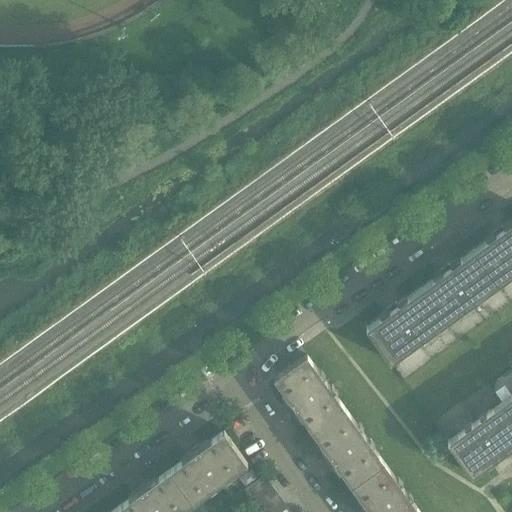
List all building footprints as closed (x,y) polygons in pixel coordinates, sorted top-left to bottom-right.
[(474,251),(498,284),(511,273),(511,224),(505,229),(504,228),(496,233),(497,235),(474,251)] [(421,289),(445,322),(498,284),(474,251),(452,268),(450,266),(443,271),(444,273),(421,289)] [(445,322),(421,289),(399,306),(397,304),(390,310),(391,311),(368,328),(391,360),(445,322)] [(297,408),(313,431),(346,408),(307,355),(275,378),(291,401),(289,403),(294,410),(297,408)] [(511,396),(503,403),(511,415),(511,396)] [(511,445),(511,415),(503,403),(449,442),(472,474),(496,457),(497,459),(505,453),(503,451),(511,445)] [(346,408),(313,431),(330,454),(327,456),(333,463),(335,461),(352,485),(384,462),(346,408)] [(169,470),(192,502),(247,462),(225,431),(200,448),(199,447),(191,452),(192,454),(169,470)] [(420,511),(384,462),(352,485),(368,508),(366,510),(367,511),(420,511)] [(257,479),(249,465),(239,470),(247,484),(257,479)] [(116,508),(119,511),(178,511),(192,502),(169,470),(146,487),(145,485),(138,490),(139,492),(116,508)] [(244,490),(252,500),(273,486),(266,476),(266,474),(244,490)] [(252,500),(259,510),(280,495),(273,486),(252,500)] [(259,510),(260,511),(276,511),(287,505),(280,495),(259,510)]
